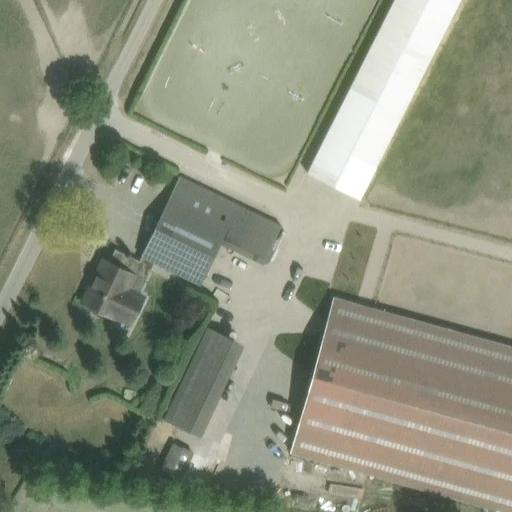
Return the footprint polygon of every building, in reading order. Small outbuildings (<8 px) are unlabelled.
[(142,257),(160,265),(198,284),(218,243),(262,264),(279,227),(180,179),(172,195),(142,257)] [(83,303),(101,311),(114,318),(134,277),(139,279),(146,265),(115,250),(108,263),(103,261),(83,303)] [(511,511),(511,349),(331,299),(293,452),(504,511),(511,511)] [(162,418),(199,436),(242,345),(206,326),(162,418)] [(171,442),(158,470),(180,480),(193,451),(171,442)]
